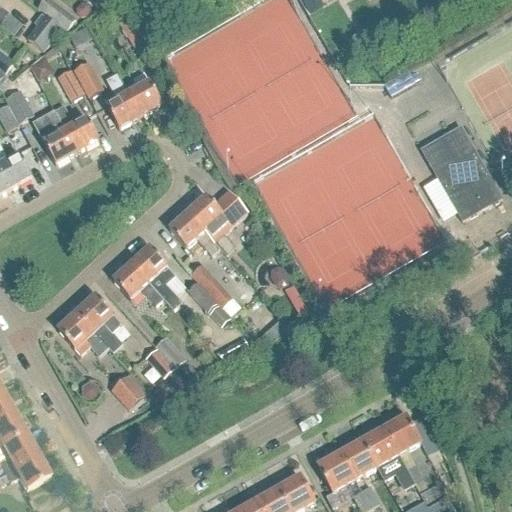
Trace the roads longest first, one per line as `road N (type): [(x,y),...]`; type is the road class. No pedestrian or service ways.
road 1 (residential): [(16,336),(181,196),(188,176),(174,153),(151,146),(0,229)]
road 2 (unclassified): [(124,511),(511,284)]
road 3 (residential): [(115,511),(16,336)]
